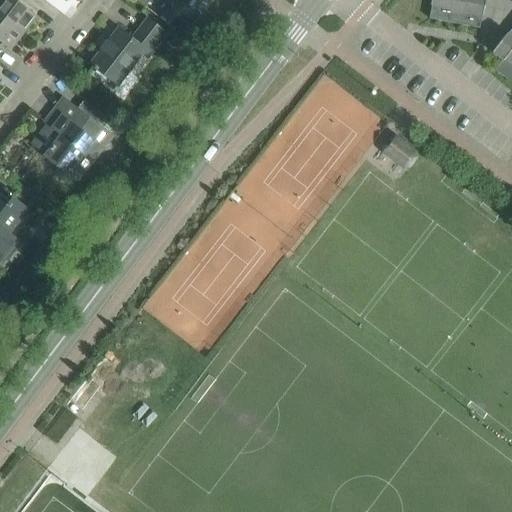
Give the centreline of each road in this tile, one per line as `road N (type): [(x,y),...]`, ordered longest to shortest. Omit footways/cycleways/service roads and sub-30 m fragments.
road 1 (secondary): [(0,420),(318,0)]
road 2 (residential): [(0,127),(99,0)]
